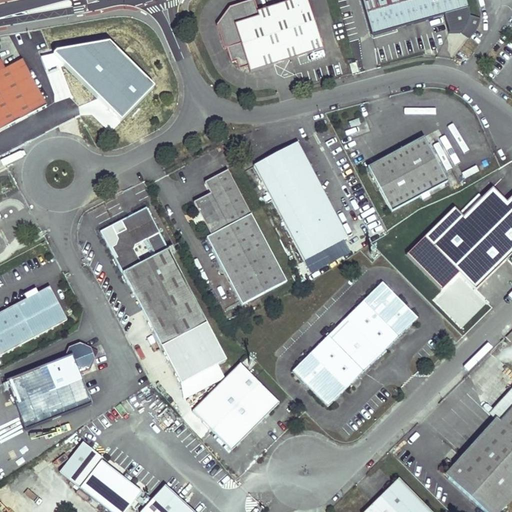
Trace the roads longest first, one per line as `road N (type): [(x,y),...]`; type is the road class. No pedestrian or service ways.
road 1 (unclassified): [(511,114),(460,77),(437,72),(248,112),(230,110),(194,86)]
road 2 (unclassified): [(511,305),(373,445),(306,474)]
road 3 (unclassified): [(126,360),(72,261),(56,199)]
road 4 (unclassified): [(194,86),(172,135),(87,171)]
